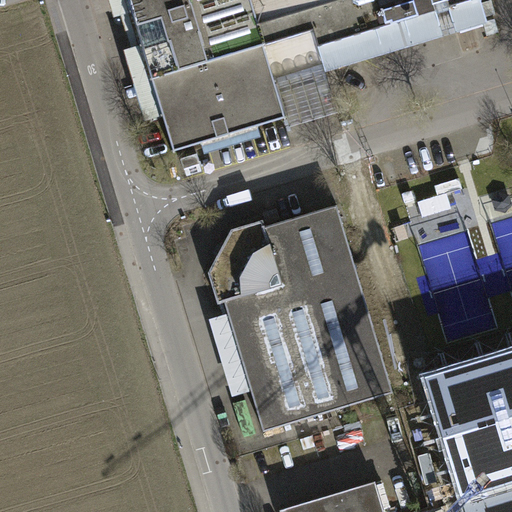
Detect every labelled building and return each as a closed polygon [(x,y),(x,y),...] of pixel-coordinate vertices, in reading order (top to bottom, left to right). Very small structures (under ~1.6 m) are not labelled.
[(263,51),(247,0),(124,0),(151,85),(263,51)] [(247,0),(263,51),(274,87),(322,74),(341,46),(448,15),(454,34),(485,25),(477,0),(247,0)] [(263,51),(151,85),(171,157),(284,122),(274,87),(263,51)] [(266,237),(263,227),(235,235),(212,279),(221,311),(229,309),(268,441),(398,404),(342,215),(266,237)] [(465,511),(511,511),(511,351),(426,378),(465,511)] [(385,511),(375,476),(279,507),(281,511),(385,511)]
